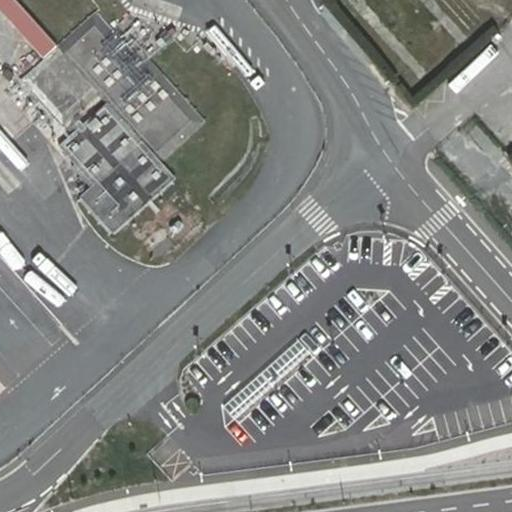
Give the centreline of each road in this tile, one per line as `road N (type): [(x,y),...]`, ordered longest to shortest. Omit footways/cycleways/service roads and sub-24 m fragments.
road 1 (unclassified): [(388,159),(0,497)]
road 2 (unclassified): [(279,0),(334,68),(388,159)]
road 3 (unclassified): [(388,159),(511,301)]
